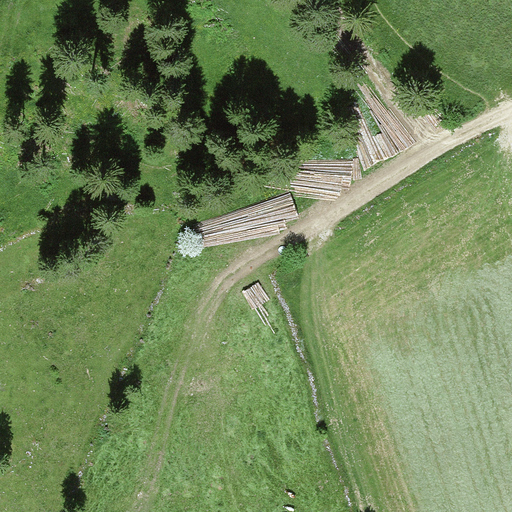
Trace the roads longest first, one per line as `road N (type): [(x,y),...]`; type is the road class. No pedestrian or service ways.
road 1 (unclassified): [(211,378),(218,305),(238,267),(275,236),(511,111)]
road 2 (track): [(421,156),(303,0)]
road 3 (track): [(168,511),(201,472),(211,378)]
